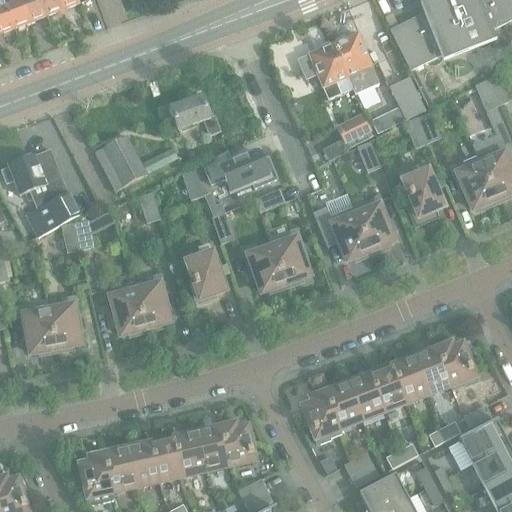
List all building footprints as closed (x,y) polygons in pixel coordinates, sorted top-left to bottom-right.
[(3,5),(1,0),(0,0),(0,36),(1,36),(14,31),(3,5)] [(30,25),(20,0),(1,0),(3,5),(14,31),(30,25)] [(20,0),(30,25),(46,19),(38,0),(20,0)] [(63,13),(57,0),(38,0),(46,19),(63,13)] [(80,6),(77,0),(57,0),(63,13),(80,6)] [(443,65),(496,44),(492,34),(511,23),(511,0),(435,0),(420,6),(424,16),(389,33),(430,114),(435,111),(414,73),(441,59),(443,65)] [(379,87),(370,66),(358,37),(347,42),(344,39),(336,43),(335,47),(333,47),(353,93),(355,97),(379,87)] [(353,93),(333,47),(331,48),(328,46),(320,50),(320,53),(309,58),(309,59),(298,64),(306,82),(317,77),(328,103),(341,98),(340,98),(353,93)] [(511,104),(500,79),(487,84),(498,109),(511,104)] [(426,115),(409,82),(389,91),(406,124),(426,115)] [(502,149),(511,144),(511,140),(498,109),(487,84),(475,90),(486,115),(496,138),(472,149),(477,160),(497,206),(511,200),(511,197),(511,196),(511,178),(503,159),(506,158),(502,149)] [(210,120),(202,99),(170,111),(178,133),(203,124),(209,139),(220,135),(215,119),(210,120)] [(440,142),(430,116),(417,122),(428,147),(440,142)] [(346,148),(371,135),(370,134),(371,134),(363,117),(337,130),(346,148)] [(390,134),(384,121),(370,128),(375,140),(390,134)] [(428,147),(417,122),(404,127),(415,152),(428,147)] [(147,179),(178,162),(171,149),(140,165),(126,139),(94,156),(115,195),(147,178),(147,179)] [(329,165),(345,156),(339,144),(323,153),(329,165)] [(380,171),(370,146),(357,151),(367,176),(380,171)] [(52,205),(48,195),(65,189),(50,153),(34,159),(34,158),(29,157),(24,159),(21,164),(8,169),(9,171),(1,174),(6,187),(14,184),(19,198),(26,196),(29,203),(32,202),(37,213),(26,218),(38,240),(58,230),(79,219),(68,197),(52,205)] [(276,182),(267,162),(261,164),(257,156),(231,167),(226,156),(228,155),(227,155),(202,168),(202,169),(203,168),(211,188),(225,182),(230,195),(252,186),(255,191),(276,182)] [(497,206),(477,160),(452,171),(456,180),(458,179),(473,213),(481,210),(482,213),(497,206)] [(442,212),(422,166),(399,176),(412,206),(407,208),(416,229),(436,220),(434,215),(442,212)] [(204,200),(195,173),(182,178),(191,204),(204,200)] [(285,206),(279,193),(254,203),(259,216),(285,206)] [(160,223),(152,196),(139,200),(146,227),(160,223)] [(393,245),(379,211),(381,210),(377,201),(352,211),(371,258),(386,252),(385,249),(393,245)] [(371,258),(352,211),(330,220),(327,211),(313,216),(324,242),(336,237),(347,264),(355,261),(356,264),(371,258)] [(234,243),(225,217),(212,222),(221,248),(234,243)] [(107,231),(113,230),(115,225),(113,220),(110,218),(104,219),(102,224),(103,229),(107,231)] [(94,251),(88,224),(75,227),(80,254),(94,251)] [(80,254),(75,227),(61,230),(67,257),(80,254)] [(300,282),(308,279),(296,244),(298,243),(295,234),(269,243),(272,251),(286,291),(301,285),(300,282)] [(286,291),(272,251),(258,256),(255,248),(243,252),(247,262),(249,261),(262,296),(270,293),(271,296),(286,291)] [(224,296),(208,249),(198,252),(202,263),(187,268),(194,288),(191,289),(198,308),(217,302),(216,299),(224,296)] [(0,285),(8,284),(3,257),(0,257),(0,285)] [(169,326),(159,290),(162,289),(159,279),(147,283),(149,291),(135,295),(146,335),(161,331),(161,328),(169,326)] [(146,335),(135,295),(133,287),(106,294),(109,303),(111,303),(121,339),(129,336),(130,340),(146,335)] [(80,348),(73,311),(76,311),(74,301),(62,303),(63,312),(48,314),(56,355),(72,352),(71,349),(80,348)] [(56,355),(48,314),(47,305),(31,307),(31,309),(20,311),(22,321),(24,320),(31,357),(39,355),(40,358),(56,355)] [(476,385),(468,365),(471,364),(465,348),(453,352),(451,348),(437,353),(451,389),(453,394),(476,385)] [(451,389),(437,353),(427,357),(426,354),(413,359),(428,398),(451,389)] [(428,398),(413,359),(400,364),(402,367),(392,371),(406,406),(407,406),(428,398)] [(406,406),(392,371),(374,378),(370,379),(384,415),(406,406)] [(384,415),(370,379),(360,383),(359,380),(346,385),(361,424),(384,415)] [(361,424),(346,385),(333,390),(335,393),(329,395),(325,397),(339,433),(361,424)] [(339,433),(325,397),(314,401),(316,406),(301,412),(307,428),(310,426),(318,447),(341,438),(339,433)] [(469,432),(491,420),(485,409),(463,421),(469,432)] [(509,449),(504,440),(497,424),(460,444),(473,468),(509,449)] [(461,436),(455,425),(442,432),(448,443),(461,436)] [(253,464),(250,448),(253,447),(249,431),(237,433),(236,428),(221,432),(229,469),(253,464)] [(229,469),(221,432),(211,434),(210,431),(197,434),(206,475),(229,469)] [(448,443),(442,432),(429,439),(435,450),(448,443)] [(206,475),(197,434),(183,437),(184,440),(174,442),(182,480),(206,475)] [(182,480),(174,442),(155,446),(151,447),(159,485),(182,480)] [(159,485),(151,447),(141,450),(140,447),(126,450),(136,490),(159,485)] [(418,459),(412,448),(399,454),(405,466),(418,459)] [(511,477),(511,454),(509,449),(473,468),(485,491),(511,477)] [(136,490),(126,450),(113,453),(114,456),(104,458),(112,496),(136,490)] [(405,466),(399,454),(386,461),(392,472),(405,466)] [(350,480),(372,468),(366,457),(344,469),(350,480)] [(112,496),(104,458),(89,461),(90,467),(78,469),(81,486),(84,485),(90,509),(114,504),(112,496)] [(356,491),(378,479),(372,468),(350,480),(356,491)] [(448,481),(442,470),(434,475),(439,485),(448,481)] [(434,488),(427,474),(418,479),(425,493),(434,488)] [(501,511),(511,506),(511,477),(485,491),(495,511),(501,511)] [(388,511),(408,502),(395,478),(359,497),(366,511),(388,511)] [(453,491),(448,481),(439,485),(445,496),(453,491)] [(25,511),(22,500),(25,499),(20,483),(8,487),(6,482),(0,483),(0,511),(25,511)] [(244,506),(267,494),(261,483),(238,494),(244,506)] [(442,502),(434,488),(425,493),(433,507),(442,502)] [(247,511),(259,511),(272,505),(267,494),(244,506),(247,511)] [(413,511),(408,502),(388,511),(413,511)]
